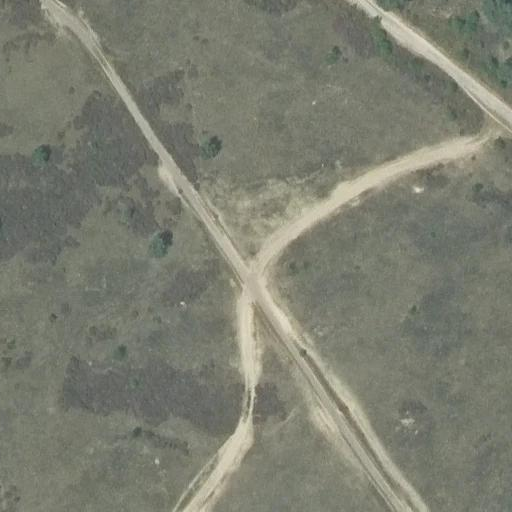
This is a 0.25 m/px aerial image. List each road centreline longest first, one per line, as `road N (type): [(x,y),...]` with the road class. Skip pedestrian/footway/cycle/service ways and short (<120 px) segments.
road 1 (track): [(398,511),(156,145),(67,19),(43,0)]
road 2 (track): [(511,129),(339,192),(275,241),(247,282),(249,426),(189,511)]
road 3 (track): [(511,122),(356,0)]
